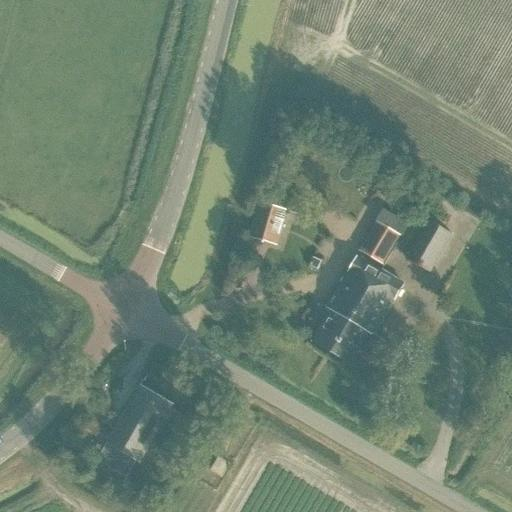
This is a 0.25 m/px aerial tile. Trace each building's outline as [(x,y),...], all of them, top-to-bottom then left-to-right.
[(283,175),(294,177),(302,149),(300,148),(302,136),(293,133),(283,175)] [(454,235),(444,230),(452,216),(439,209),(444,200),(429,192),(416,214),(429,221),(407,260),(432,273),(454,235)] [(278,246),(288,211),(259,203),(250,238),(278,246)] [(390,224),(379,253),(404,262),(415,234),(390,224)] [(334,354),(383,269),(382,268),(381,269),(357,256),(347,275),(326,308),(330,311),(313,342),(334,354)] [(315,258),(311,266),(319,270),(323,262),(315,258)] [(383,269),(334,354),(352,365),(360,351),(371,358),(382,339),(377,336),(407,284),(383,269)] [(175,405),(141,386),(97,461),(127,477),(136,461),(141,465),(160,430),(183,443),(194,422),(172,410),(175,405)] [(222,478),(230,464),(219,457),(210,471),(222,478)]
